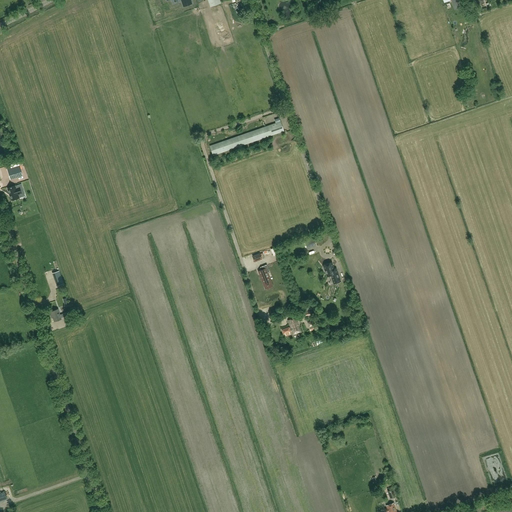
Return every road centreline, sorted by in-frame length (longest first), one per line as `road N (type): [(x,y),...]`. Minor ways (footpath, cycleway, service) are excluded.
road 1 (unclassified): [(100,511),(0,208)]
road 2 (track): [(249,0),(331,235)]
